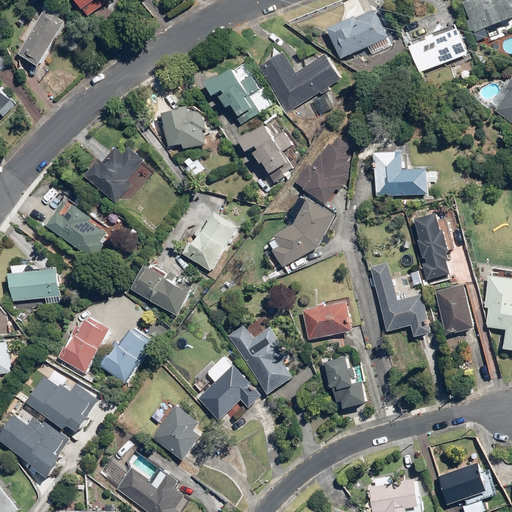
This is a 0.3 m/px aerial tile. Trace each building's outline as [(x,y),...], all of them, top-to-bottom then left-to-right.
[(85,0),(92,9),(105,0),(85,0)] [(511,19),(511,0),(469,0),(476,18),(472,20),(476,33),(511,19)] [(47,67),(72,21),(48,8),(23,54),(47,67)] [(363,16),(334,27),(346,59),(357,55),(359,62),(396,48),(381,10),(363,17),(363,16)] [(413,45),(423,72),(474,53),(465,26),(413,45)] [(0,51),(0,75),(12,64),(0,51)] [(300,72),(288,51),(262,66),(287,112),(349,78),(334,52),(300,72)] [(244,71),(241,65),(211,82),(218,94),(229,88),(232,93),(226,96),(231,107),(239,103),(245,115),(251,112),(254,119),(265,112),(255,93),(266,87),(254,65),(244,71)] [(476,78),(471,65),(453,72),(458,85),(476,78)] [(0,117),(19,100),(0,79),(0,117)] [(511,85),(510,88),(511,88),(511,93),(500,111),(511,119),(511,85)] [(170,109),(171,115),(160,116),(163,139),(171,137),(173,147),(188,145),(188,148),(209,145),(206,127),(211,127),(209,111),(195,113),(194,105),(170,109)] [(289,131),(281,118),(246,138),(253,150),(265,143),(267,146),(262,149),(269,161),(270,161),(277,172),(297,161),(291,151),(300,145),(291,130),(289,131)] [(299,182),(328,204),(340,189),(342,191),(356,173),(351,170),(356,164),(351,160),(355,155),(350,152),(356,144),(346,136),(340,144),(335,140),(315,167),(311,165),(299,182)] [(105,158),(89,175),(119,203),(137,184),(132,179),(151,159),(137,146),(131,152),(123,145),(108,161),(105,158)] [(435,195),(435,182),(440,182),(440,171),(434,171),(434,169),(408,169),(408,152),(381,152),(381,195),(435,195)] [(211,169),(201,158),(189,169),(199,180),(211,169)] [(75,200),(71,196),(51,222),(99,259),(109,245),(105,242),(112,232),(98,221),(101,217),(82,202),(79,206),(74,202),(75,200)] [(323,246),(342,211),(328,204),(316,198),(304,221),(273,237),(288,265),(323,246)] [(444,210),(422,217),(428,237),(425,238),(430,257),(432,256),(434,263),(428,264),(432,280),(458,272),(455,260),(457,260),(454,249),(457,248),(451,227),(449,228),(444,210)] [(218,272),(246,225),(222,211),(210,232),(202,227),(198,234),(203,237),(201,241),(197,238),(188,254),(218,272)] [(172,271),(153,260),(136,288),(183,316),(201,286),(173,269),(172,271)] [(391,262),(375,266),(392,332),(416,326),(419,335),(440,330),(430,291),(401,299),(391,262)] [(67,302),(66,265),(49,266),(49,269),(17,270),(18,299),(49,299),(49,303),(67,302)] [(511,275),(495,273),(492,306),(490,327),(511,329),(509,348),(511,348),(511,275)] [(470,282),(438,290),(449,334),(481,326),(470,282)] [(358,330),(353,300),(307,308),(312,339),(358,330)] [(87,329),(79,324),(62,356),(92,372),(116,327),(95,315),(87,329)] [(260,316),(232,336),(274,394),(301,375),(290,359),(296,355),(275,325),(269,330),(260,316)] [(132,383),(163,340),(140,324),(126,343),(120,339),(115,346),(121,350),(119,353),(116,351),(107,365),(132,383)] [(0,374),(17,374),(15,341),(0,342),(0,374)] [(270,393),(229,354),(211,373),(219,381),(202,398),(225,420),(247,397),(257,407),(270,393)] [(362,379),(353,354),(322,364),(336,405),(347,401),(350,409),(373,401),(365,378),(362,379)] [(69,385),(55,375),(35,402),(72,429),(75,425),(86,433),(97,417),(91,413),(102,398),(81,382),(78,387),(71,382),(69,385)] [(178,409),(167,401),(153,420),(163,427),(156,436),(189,460),(208,434),(202,430),(207,422),(182,404),(178,409)] [(24,412),(5,438),(39,464),(38,465),(54,478),(70,456),(65,452),(75,438),(41,412),(35,420),(24,412)] [(121,487),(120,489),(154,511),(188,511),(190,510),(189,509),(197,497),(182,487),(187,479),(166,465),(156,479),(117,453),(103,475),(121,487)] [(483,461),(442,474),(452,504),(492,491),(483,461)] [(0,474),(0,511),(21,511),(27,507),(0,474)] [(376,511),(424,511),(429,511),(427,495),(423,496),(421,477),(396,480),(395,476),(379,478),(379,481),(373,482),(376,511)] [(487,498),(467,506),(469,511),(488,511),(492,511),(487,498)]
